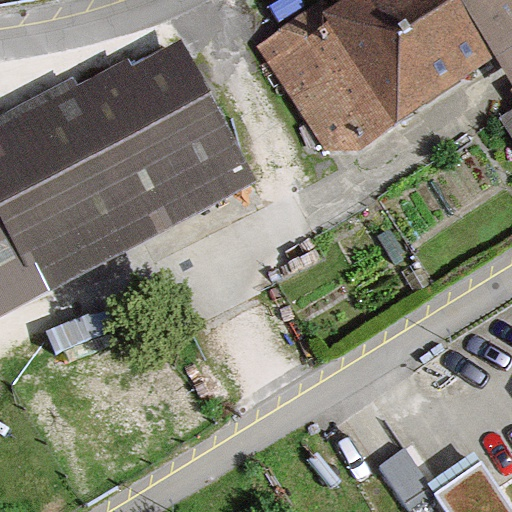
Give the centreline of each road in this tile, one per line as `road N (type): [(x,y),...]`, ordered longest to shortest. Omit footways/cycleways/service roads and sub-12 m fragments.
road 1 (residential): [(511,270),(123,511)]
road 2 (residential): [(0,42),(163,0)]
